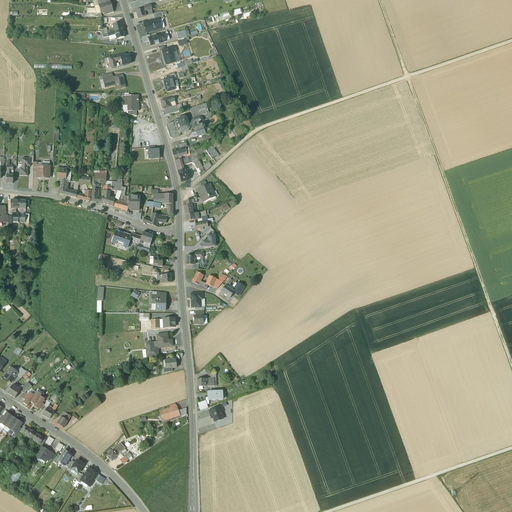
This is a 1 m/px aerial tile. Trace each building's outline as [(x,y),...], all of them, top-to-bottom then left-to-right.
[(110,2),(98,6),(99,10),(101,14),(103,13),(104,13),(107,12),(107,14),(113,12),(110,2)] [(150,6),(144,8),(145,9),(143,10),(145,17),(153,15),(152,14),(153,14),(150,6)] [(139,11),(136,12),(138,19),(145,17),(143,10),(141,10),(141,9),(138,10),(139,11)] [(230,17),(228,11),(219,14),(220,20),(230,17)] [(162,12),(153,15),(155,20),(159,19),(160,21),(164,20),(162,12)] [(155,20),(144,23),(146,33),(162,29),(160,21),(159,19),(155,20)] [(120,23),(113,25),(114,30),(107,32),(108,34),(122,30),(120,23)] [(122,30),(108,34),(108,37),(115,35),(117,40),(124,37),(122,30)] [(150,38),(148,38),(149,41),(151,46),(166,41),(164,34),(150,38)] [(179,40),(180,48),(189,47),(188,39),(179,40)] [(174,47),(162,51),(163,56),(165,55),(167,65),(175,63),(172,53),(175,52),(174,47)] [(125,56),(120,57),(121,60),(122,66),(131,63),(129,55),(125,56)] [(122,76),(113,78),(112,74),(102,77),(105,88),(110,87),(109,85),(116,83),(118,90),(125,88),(122,76)] [(172,78),(163,80),(166,92),(175,90),(172,78)] [(138,97),(124,97),(124,106),(128,106),(128,112),(136,111),(138,111),(138,105),(138,101),(138,100),(138,97)] [(168,99),(160,101),(163,110),(164,109),(170,108),(170,107),(169,103),(174,102),(175,101),(174,98),(168,100),(168,99)] [(206,104),(190,109),(193,120),(200,117),(202,119),(208,117),(209,114),(206,104)] [(170,108),(164,109),(166,115),(177,112),(176,106),(170,107),(170,108)] [(184,117),(176,120),(174,122),(178,132),(180,133),(180,134),(189,131),(190,128),(188,123),(187,118),(184,117)] [(193,120),(192,120),(191,122),(192,127),(193,130),(196,131),(203,129),(205,126),(204,124),(203,121),(202,119),(200,117),(193,120)] [(174,122),(168,124),(168,125),(167,127),(170,137),(172,138),(172,139),(173,139),(179,137),(180,134),(180,133),(178,132),(174,122)] [(203,129),(196,131),(198,137),(205,135),(203,129)] [(218,145),(213,138),(208,141),(210,144),(210,143),(214,149),(218,145)] [(186,143),(178,145),(179,149),(172,150),(173,155),(182,153),(184,159),(181,160),(182,166),(185,166),(192,163),(191,159),(190,154),(189,151),(187,152),(187,150),(187,148),(187,147),(186,143)] [(210,144),(203,148),(206,151),(212,160),(219,156),(214,149),(210,143),(210,144)] [(202,148),(190,154),(191,159),(198,156),(199,158),(202,156),(201,154),(205,152),(203,149),(202,148)] [(159,159),(159,150),(155,151),(148,151),(149,160),(159,159)] [(29,159),(22,159),(22,165),(21,169),(19,169),(19,176),(27,176),(28,167),(30,167),(30,164),(30,159),(29,159)] [(182,166),(181,160),(175,161),(178,171),(185,169),(186,169),(185,166),(182,166)] [(199,161),(193,164),(196,168),(200,176),(204,172),(202,167),(199,161)] [(208,162),(202,167),(204,172),(207,170),(211,166),(208,162)] [(49,167),(38,167),(38,168),(37,172),(37,178),(40,178),(41,177),(45,177),(46,178),(49,179),(49,167)] [(67,170),(56,169),(55,180),(61,180),(67,181),(68,172),(66,172),(67,170)] [(187,172),(179,175),(181,182),(188,181),(189,180),(187,174),(187,172)] [(106,175),(93,173),(92,182),(95,182),(103,183),(106,183),(106,175)] [(122,183),(112,182),(111,187),(111,191),(119,192),(122,192),(122,188),(122,183)] [(73,193),(67,192),(66,196),(76,198),(77,193),(78,185),(78,183),(75,183),(73,193)] [(210,185),(197,190),(201,198),(202,201),(215,195),(210,185)] [(91,192),(87,191),(85,197),(80,195),(79,199),(90,202),(91,196),(91,192)] [(110,192),(102,191),(101,204),(113,207),(115,200),(109,199),(110,192)] [(172,205),(172,195),(159,195),(160,205),(161,205),(168,205),(172,205)] [(137,196),(132,196),(131,197),(128,197),(128,209),(132,210),(131,211),(139,211),(139,205),(140,197),(136,197),(137,196)] [(19,201),(11,200),(10,205),(11,205),(11,209),(13,209),(13,201),(19,201)] [(122,203),(118,202),(119,201),(115,200),(113,207),(121,209),(122,204),(122,203)] [(154,203),(153,208),(152,214),(154,214),(158,215),(158,214),(161,205),(160,205),(154,203)] [(187,206),(183,207),(185,216),(193,214),(191,205),(187,206)] [(25,215),(19,214),(19,219),(19,223),(20,223),(20,225),(22,225),(22,223),(28,223),(29,215),(25,215)] [(158,215),(154,214),(150,225),(157,227),(158,222),(160,216),(158,215)] [(202,232),(203,236),(211,229),(210,227),(208,227),(200,229),(200,231),(202,232)] [(123,234),(122,235),(115,233),(112,243),(121,246),(121,245),(127,247),(130,241),(131,237),(131,236),(123,234)] [(153,236),(143,233),(141,237),(141,238),(142,239),(145,240),(145,242),(150,244),(153,236)] [(141,237),(132,234),(131,236),(131,237),(130,241),(139,244),(141,238),(141,237)] [(203,242),(203,247),(215,247),(215,236),(207,236),(208,241),(207,242),(203,242)] [(142,239),(140,247),(150,249),(150,248),(149,248),(150,244),(145,242),(145,240),(142,239)] [(192,255),(190,255),(190,257),(186,257),(185,266),(194,266),(194,258),(194,257),(192,257),(192,255)] [(158,257),(153,257),(153,265),(157,265),(157,266),(162,266),(162,258),(158,258),(158,257)] [(198,273),(197,273),(192,282),(198,285),(199,282),(203,275),(198,272),(198,273)] [(171,275),(162,275),(162,276),(161,276),(161,277),(162,277),(163,283),(171,283),(171,275)] [(209,277),(206,285),(208,285),(208,286),(212,288),(215,280),(215,279),(209,277)] [(223,283),(215,280),(212,288),(217,289),(223,283)] [(233,293),(238,296),(243,289),(240,286),(240,285),(238,284),(233,291),(234,292),(233,293)] [(225,286),(221,292),(230,298),(234,292),(233,291),(229,288),(227,287),(225,286)] [(131,295),(136,299),(141,293),(135,289),(131,295)] [(195,308),(201,308),(201,300),(203,300),(202,293),(191,294),(192,308),(195,308)] [(158,296),(152,296),(151,305),(156,305),(156,311),(165,311),(165,304),(164,304),(165,296),(158,296)] [(7,305),(2,309),(6,313),(11,308),(7,305)] [(203,316),(194,316),(194,325),(198,325),(203,325),(203,316)] [(174,319),(163,320),(164,328),(175,327),(174,319)] [(159,320),(151,321),(151,329),(160,329),(159,320)] [(167,334),(157,335),(157,342),(158,349),(169,348),(169,347),(172,347),(171,341),(168,341),(167,334)] [(152,343),(146,344),(147,350),(146,350),(147,358),(158,357),(157,349),(153,349),(152,343)] [(175,360),(165,361),(166,368),(166,369),(171,368),(176,368),(175,360)] [(18,373),(11,368),(4,378),(5,377),(11,382),(10,383),(11,383),(17,375),(18,373)] [(27,373),(21,369),(18,373),(17,375),(21,378),(22,377),(27,373)] [(27,373),(22,377),(26,380),(31,375),(28,372),(27,373)] [(207,379),(197,380),(197,387),(206,387),(205,383),(207,383),(207,379)] [(12,386),(7,394),(15,398),(20,391),(12,386)] [(41,395),(36,392),(34,396),(30,402),(34,405),(35,405),(40,397),(41,395)] [(222,392),(208,393),(208,398),(208,401),(209,401),(222,400),(222,392)] [(34,396),(29,393),(28,395),(25,400),(23,403),(27,406),(30,402),(34,396)] [(45,400),(40,397),(35,405),(34,405),(33,407),(38,410),(39,409),(42,404),(45,400)] [(205,402),(198,404),(200,411),(207,408),(206,405),(205,402)] [(176,407),(160,412),(163,421),(171,418),(171,416),(178,414),(176,407)] [(222,412),(221,407),(209,411),(210,416),(212,415),(214,422),(223,419),(221,413),(222,412)] [(51,411),(47,408),(42,415),(49,420),(54,412),(51,411)] [(6,414),(4,418),(0,423),(0,424),(5,427),(12,417),(6,414)] [(12,417),(5,427),(10,430),(16,420),(12,417)] [(61,417),(57,424),(63,428),(68,422),(64,419),(61,417)] [(16,420),(10,430),(14,433),(15,433),(17,429),(17,430),(19,428),(22,424),(16,420)] [(35,433),(27,427),(26,428),(22,434),(31,440),(35,433)] [(19,428),(17,430),(17,429),(15,433),(14,433),(13,435),(16,437),(22,429),(19,428)] [(44,438),(35,433),(31,440),(39,445),(43,439),(44,438)] [(54,440),(49,437),(45,443),(50,446),(54,440)] [(63,446),(59,443),(55,449),(60,452),(63,446)] [(125,449),(120,444),(117,446),(120,449),(122,452),(124,450),(125,449)] [(53,455),(41,447),(36,456),(45,462),(48,459),(50,460),(53,455)] [(69,454),(64,450),(60,456),(57,461),(57,462),(61,464),(65,466),(68,461),(72,456),(69,454)] [(112,450),(106,456),(112,462),(118,456),(112,450)] [(129,460),(130,461),(133,458),(128,452),(119,460),(123,465),(129,460)] [(67,468),(67,469),(71,471),(71,470),(71,469),(75,463),(72,461),(67,468)] [(75,463),(71,469),(71,470),(78,474),(83,465),(77,461),(75,463)] [(84,476),(80,481),(81,482),(90,487),(94,480),(98,474),(88,468),(84,476)] [(5,485),(12,490),(21,476),(14,471),(5,485)]
